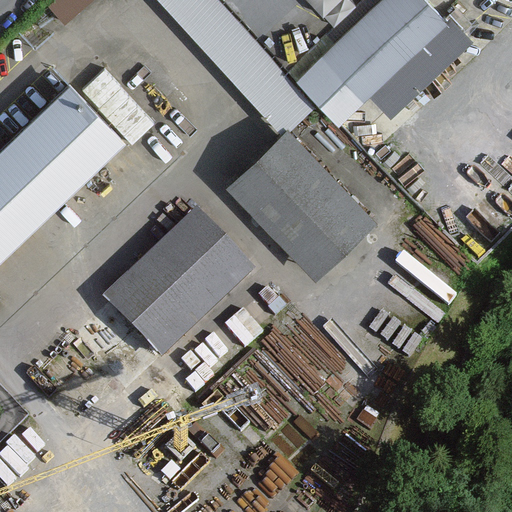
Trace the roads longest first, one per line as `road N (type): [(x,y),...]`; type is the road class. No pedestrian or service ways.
road 1 (unknown): [(0,320),(35,306),(238,114),(238,90),(166,0)]
road 2 (unknown): [(127,0),(7,95)]
